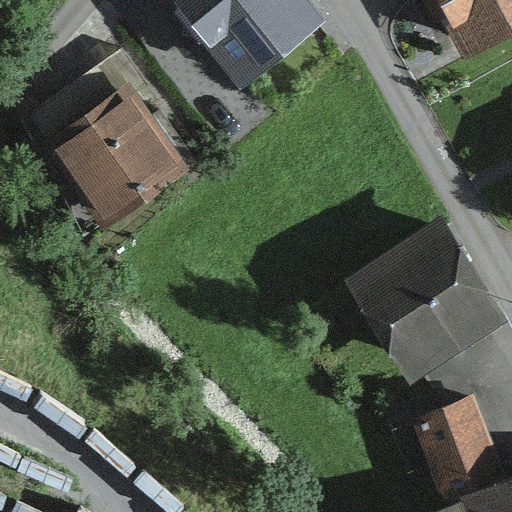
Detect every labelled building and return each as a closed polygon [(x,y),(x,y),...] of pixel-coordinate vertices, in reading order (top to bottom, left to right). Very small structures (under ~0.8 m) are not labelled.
[(294,0),(178,0),(245,81),(314,24),(294,0)] [(511,0),(440,0),(468,51),(511,27),(511,0)] [(125,97),(54,146),(106,221),(177,172),(125,97)] [(493,324),(438,237),(357,286),(411,374),(493,324)] [(412,429),(443,511),(453,511),(504,493),(471,407),(412,429)] [(511,511),(511,489),(504,493),(453,511),(511,511)]
